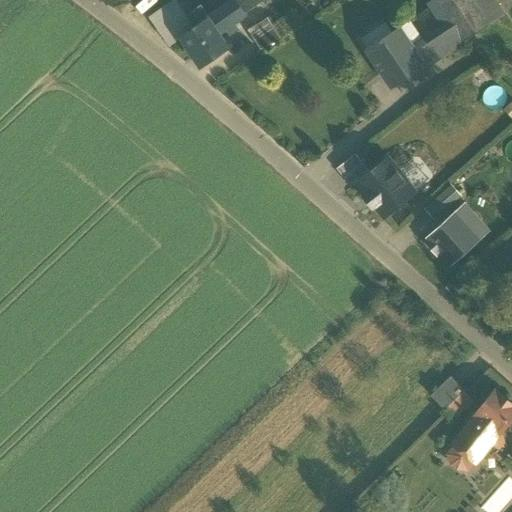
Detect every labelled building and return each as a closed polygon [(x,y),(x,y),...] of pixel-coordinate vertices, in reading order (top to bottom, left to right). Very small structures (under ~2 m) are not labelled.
[(237,0),(235,2),(244,15),(264,0),(237,0)] [(475,0),(434,0),(453,27),(463,42),(491,24),(475,0)] [(495,0),(475,0),(491,24),(505,15),(495,0)] [(235,2),(215,15),(224,28),(244,15),(235,2)] [(224,28),(215,15),(209,20),(218,33),(224,28)] [(218,33),(209,20),(183,38),(202,65),(227,47),(218,33)] [(386,22),(361,39),(367,49),(393,32),(386,22)] [(453,27),(433,40),(443,56),(463,42),(453,27)] [(274,28),(256,39),(262,48),(279,37),(274,28)] [(367,49),(366,50),(392,89),(426,67),(416,52),(399,28),(393,32),(367,49)] [(433,40),(416,52),(426,67),(443,56),(433,40)] [(370,173),(355,154),(336,169),(351,188),(357,183),(370,173)] [(415,193),(388,158),(370,173),(357,183),(366,194),(364,196),(374,208),(376,206),(385,217),(415,193)] [(459,197),(449,186),(424,209),(434,220),(459,197)] [(464,203),(425,240),(450,267),(489,230),(464,203)] [(450,378),(429,397),(444,412),(464,393),(450,378)] [(511,406),(495,394),(454,446),(476,464),(511,418),(511,406)]
